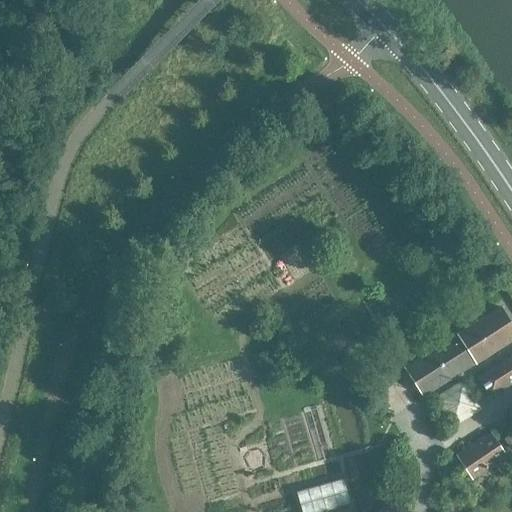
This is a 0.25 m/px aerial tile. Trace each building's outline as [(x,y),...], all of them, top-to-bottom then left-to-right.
[(477,363),(511,340),(511,324),(501,307),(459,334),(407,368),(425,396),(477,362),(477,363)] [(490,397),(511,383),(511,356),(478,378),(490,397)] [(461,384),(435,401),(454,429),(479,411),(461,384)] [(507,458),(491,433),(457,455),(473,480),(507,458)] [(327,511),(350,506),(343,480),(297,493),(301,511),(327,511)] [(462,511),(453,497),(443,504),(447,511),(462,511)]
